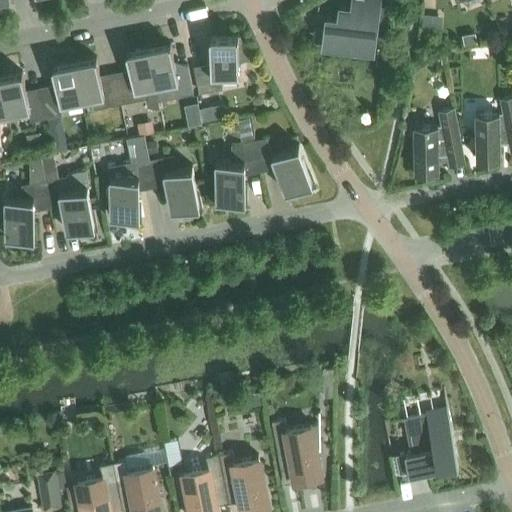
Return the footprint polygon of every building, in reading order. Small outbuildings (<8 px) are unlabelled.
[(387,28),(390,0),(352,0),(352,6),(340,5),(339,16),(327,15),(323,47),(376,54),(379,27),(387,28)] [(238,60),(246,56),(238,36),(238,33),(210,34),(210,62),(194,65),(199,91),(222,86),(222,85),(221,74),(238,74),(238,60)] [(148,46),(156,86),(169,83),(172,96),(193,92),(187,63),(175,66),(170,41),(148,46)] [(160,105),(156,86),(148,46),(126,50),(130,68),(114,71),(120,100),(144,95),(146,104),(152,107),(160,105)] [(376,63),(387,65),(389,48),(378,47),(376,63)] [(120,100),(114,71),(100,74),(96,56),(74,60),(82,101),(93,98),(94,105),(120,100)] [(74,60),(52,65),(55,82),(56,88),(40,91),(45,115),(46,115),(57,113),(61,112),(60,105),(82,101),(74,60)] [(0,74),(0,75),(8,115),(30,111),(31,118),(45,115),(40,91),(39,85),(25,88),(22,70),(0,74)] [(511,151),(511,150),(511,95),(501,97),(503,111),(476,112),(477,157),(500,157),(500,142),(509,142),(511,151)] [(208,104),(209,116),(234,113),(232,101),(208,104)] [(449,163),(464,160),(454,107),(439,109),(442,123),(414,124),(415,169),(438,169),(438,154),(448,154),(449,163)] [(255,139),(260,169),(276,166),(286,191),(291,189),(293,192),(314,184),(312,181),(313,181),(298,143),(272,153),(266,137),(255,139)] [(245,172),(260,169),(255,139),(232,143),(233,159),(216,159),(217,200),(222,200),(222,203),(245,202),(245,199),(245,172)] [(173,154),(150,159),(155,185),(166,182),(172,209),(177,208),(178,211),(200,207),(199,204),(200,203),(192,164),(176,167),(173,154)] [(155,185),(150,159),(110,167),(111,215),(117,215),(117,219),(139,218),(139,215),(140,215),(139,188),(155,185)] [(45,179),(50,205),(62,203),(67,230),(72,228),(73,232),(95,227),(95,224),(84,167),(67,171),(68,175),(45,179)] [(34,208),(50,205),(45,179),(22,184),(22,185),(22,196),(5,196),(6,236),(12,236),(12,239),(34,239),(34,236),(35,236),(34,208)] [(395,454),(399,473),(409,471),(409,474),(455,464),(448,433),(453,432),(444,386),(443,386),(447,407),(402,416),(409,451),(395,454)] [(261,401),(259,389),(249,391),(251,403),(261,401)] [(316,448),(320,448),(320,422),(311,423),(311,421),(286,425),(285,417),(272,419),(281,471),(293,469),(295,481),(321,476),(316,448)] [(219,452),(228,501),(240,498),(243,511),(249,511),(269,508),(258,453),(234,458),(232,450),(219,452)] [(217,511),(216,503),(228,501),(219,452),(206,455),(207,463),(183,468),(191,511),(217,511)] [(113,460),(122,509),(135,507),(135,511),(162,511),(152,462),(129,466),(127,458),(113,460)] [(110,511),(111,511),(122,509),(113,460),(100,463),(101,472),(77,477),(78,484),(68,486),(72,506),(82,503),(83,511),(110,511)] [(55,469),(38,472),(43,507),(61,504),(55,469)]
